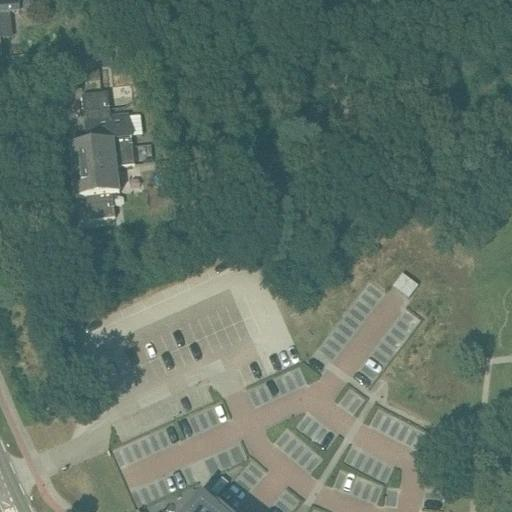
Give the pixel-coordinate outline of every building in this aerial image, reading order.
[(0,0),(0,39),(4,39),(3,17),(20,14),(18,0),(0,0)] [(136,12),(134,25),(150,28),(152,15),(136,12)] [(94,111),(95,118),(112,116),(110,92),(84,95),(86,112),(94,111)] [(86,119),(89,144),(69,147),(76,200),(119,195),(117,168),(134,166),(129,114),(112,116),(95,118),(86,119)] [(200,146),(184,147),(187,172),(203,170),(200,146)] [(115,220),(113,203),(87,206),(89,223),(115,220)] [(402,275),(393,288),(408,300),(418,287),(402,275)] [(203,496),(189,511),(217,511),(204,500),(206,498),(203,496)]
